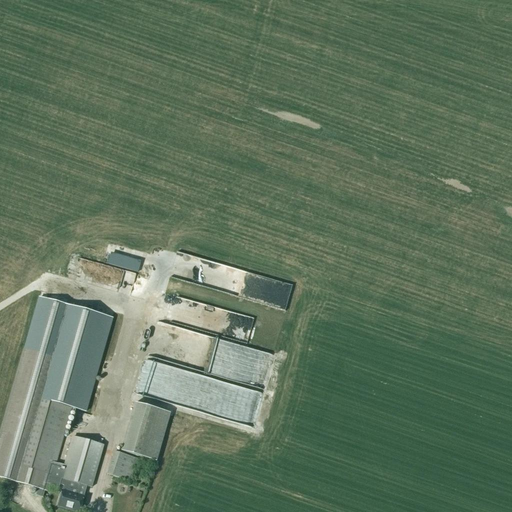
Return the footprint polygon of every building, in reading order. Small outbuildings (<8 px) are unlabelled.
[(0,478),(38,489),(36,496),(43,498),(44,492),(47,484),(59,488),(60,485),(64,486),(62,491),(58,506),(77,511),(79,511),(84,497),(79,496),(82,485),(92,488),(104,446),(73,437),(65,467),(55,464),(71,410),(85,413),(112,320),(40,299),(0,438),(0,478)] [(162,322),(154,358),(197,368),(199,361),(204,362),(209,342),(201,341),(204,331),(162,322)] [(264,387),(266,378),(260,377),(259,380),(253,379),(252,384),(264,387)] [(121,452),(156,462),(170,413),(135,404),(121,452)] [(130,482),(131,480),(137,459),(115,452),(107,475),(130,482)]
